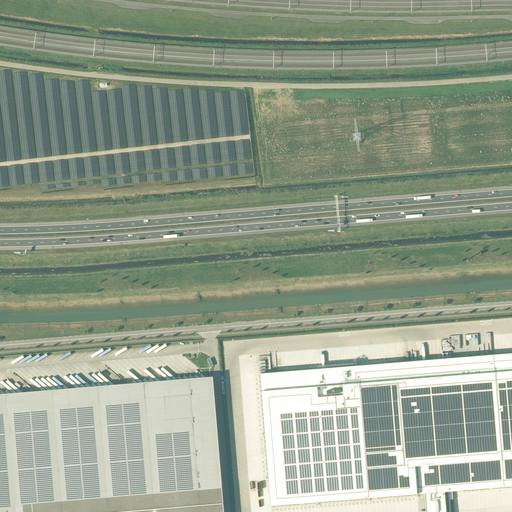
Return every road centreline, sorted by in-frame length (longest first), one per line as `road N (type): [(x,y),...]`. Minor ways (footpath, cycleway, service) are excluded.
road 1 (unclassified): [(0,345),(511,304)]
road 2 (motorway): [(0,243),(511,206)]
road 3 (motorway): [(511,193),(0,228)]
road 4 (unclassified): [(511,77),(247,85),(0,63)]
